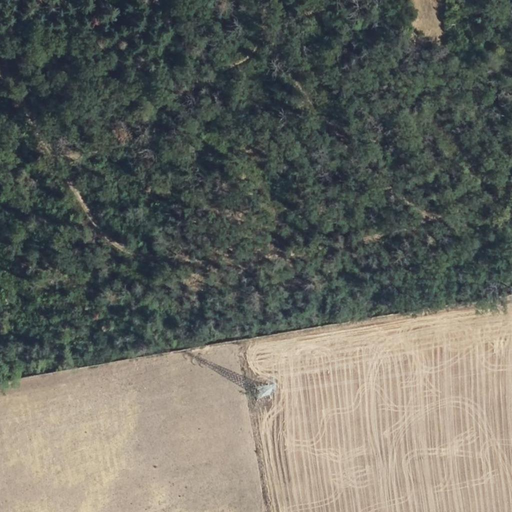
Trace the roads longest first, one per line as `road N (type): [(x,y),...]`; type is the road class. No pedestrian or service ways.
road 1 (track): [(511,186),(352,239),(254,256),(173,259),(120,248),(100,231),(0,64)]
road 2 (track): [(428,217),(329,126),(269,36),(313,12),(373,0)]
road 3 (track): [(269,36),(80,197)]
